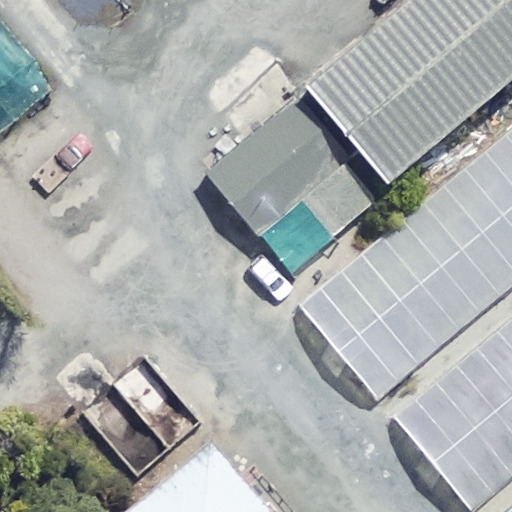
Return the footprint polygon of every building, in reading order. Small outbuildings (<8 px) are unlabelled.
[(511,77),(511,0),(417,0),(310,92),(303,85),(202,171),(286,271),(511,77)] [(511,128),(299,304),(376,396),(511,283),(511,128)] [(511,322),(395,419),(472,511),(511,477),(511,322)] [(114,388),(87,361),(55,392),(141,479),(198,424),(139,364),(114,388)] [(268,511),(214,448),(139,511),(268,511)]
